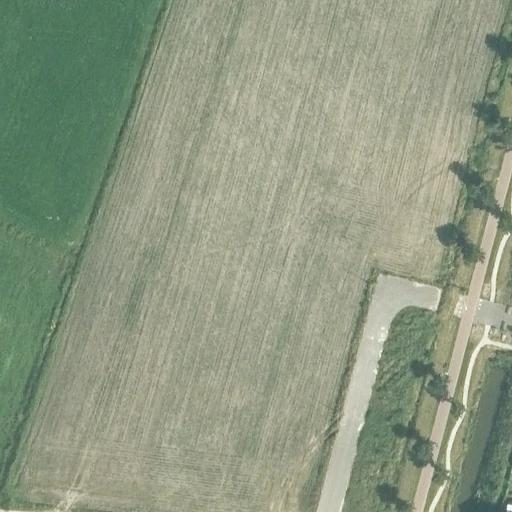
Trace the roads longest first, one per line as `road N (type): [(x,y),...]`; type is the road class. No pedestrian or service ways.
road 1 (residential): [(0,46),(323,232)]
road 2 (residential): [(323,232),(391,33)]
road 3 (residential): [(231,504),(27,479)]
road 4 (residential): [(323,232),(469,311)]
road 5 (residential): [(273,380),(323,232)]
road 6 (residential): [(231,504),(273,380)]
road 7 (residential): [(0,235),(18,243),(42,189),(0,170)]
